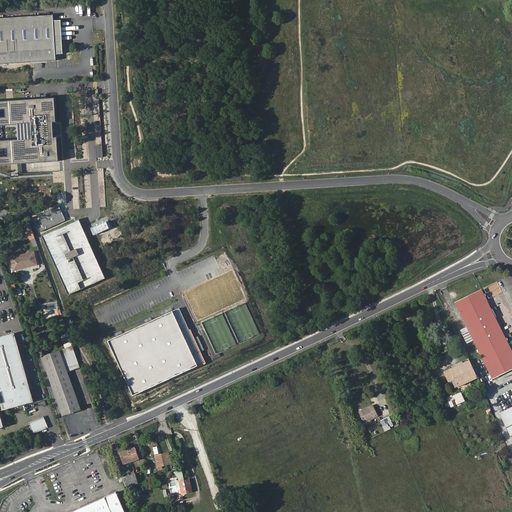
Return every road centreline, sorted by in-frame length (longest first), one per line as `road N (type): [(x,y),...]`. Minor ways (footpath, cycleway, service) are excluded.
road 1 (unclassified): [(107,0),(117,167),(135,191),(413,180),(473,208)]
road 2 (secondary): [(5,477),(442,278)]
